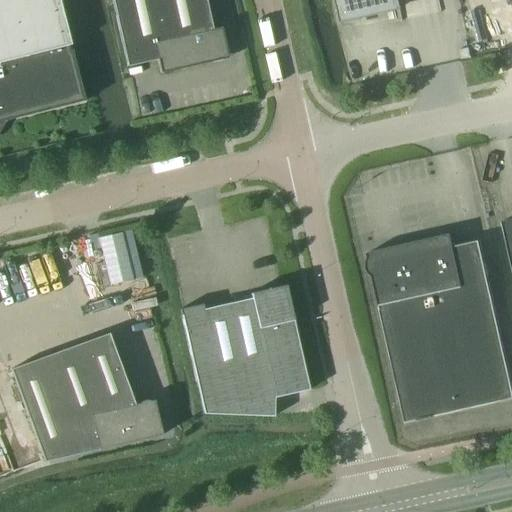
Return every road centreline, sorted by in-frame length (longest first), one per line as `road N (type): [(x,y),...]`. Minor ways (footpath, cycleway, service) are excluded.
road 1 (unclassified): [(382,507),(296,154)]
road 2 (unclassified): [(296,154),(0,219)]
road 3 (unclassified): [(511,108),(296,154)]
road 4 (unclassified): [(296,154),(262,0)]
road 5 (unclassified): [(382,507),(511,481)]
